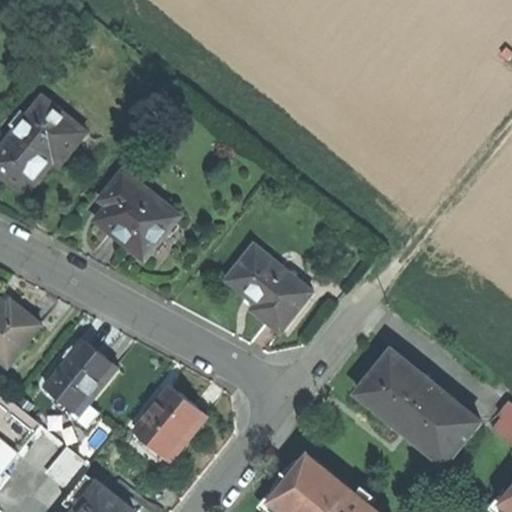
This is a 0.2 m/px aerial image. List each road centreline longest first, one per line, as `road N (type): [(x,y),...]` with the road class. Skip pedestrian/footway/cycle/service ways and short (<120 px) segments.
road 1 (track): [(289,394),(511,123)]
road 2 (residential): [(0,237),(289,394)]
road 3 (residential): [(201,511),(289,394)]
